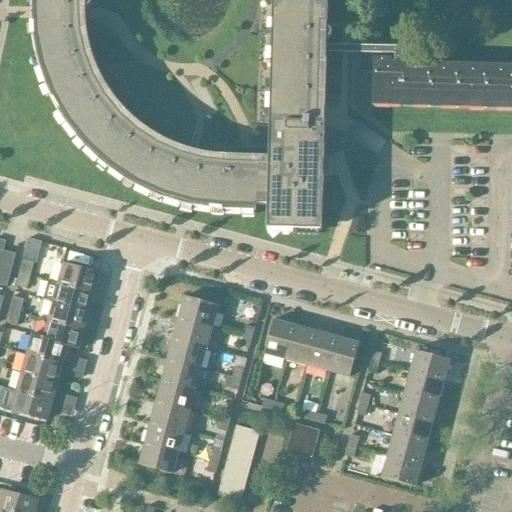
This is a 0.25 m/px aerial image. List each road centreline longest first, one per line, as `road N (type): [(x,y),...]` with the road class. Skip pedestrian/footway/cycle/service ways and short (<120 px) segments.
road 1 (residential): [(510,340),(140,239)]
road 2 (residential): [(66,511),(140,239)]
road 3 (residential): [(466,511),(510,340)]
road 4 (residential): [(309,511),(316,480),(431,511)]
road 5 (residential): [(140,239),(0,200)]
